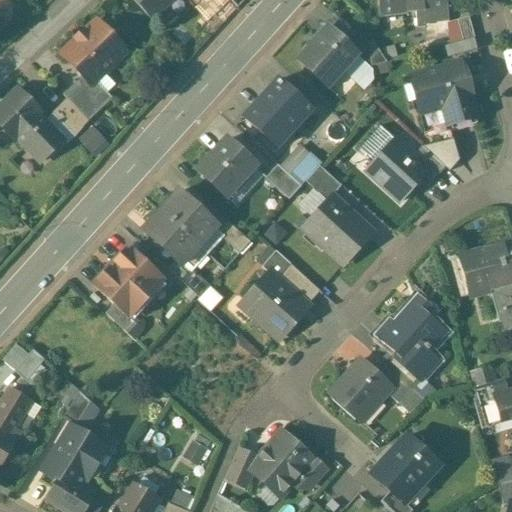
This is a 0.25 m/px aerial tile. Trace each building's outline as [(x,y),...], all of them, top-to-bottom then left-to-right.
[(129,0),(149,21),(172,0),(129,0)] [(444,0),(375,0),(378,18),(379,18),(381,35),(403,32),(400,15),(414,13),(416,25),(424,24),(425,36),(446,33),(448,33),(447,23),(445,9),(446,9),(444,0)] [(469,18),(457,21),(463,42),(474,39),(469,18)] [(457,21),(447,23),(448,33),(446,33),(450,46),(463,42),(457,21)] [(95,22),(83,34),(82,32),(73,41),(74,42),(62,53),(77,69),(77,75),(80,79),(89,87),(94,82),(104,73),(108,74),(114,68),(114,64),(125,53),(95,22)] [(367,45),(350,29),(339,42),(355,56),(371,71),(367,45)] [(327,30),(297,62),(326,88),(355,56),(339,42),(327,30)] [(461,63),(408,78),(419,116),(442,109),(446,127),(475,119),(470,102),(471,101),(461,63)] [(94,82),(89,87),(80,79),(62,96),(65,100),(66,100),(87,123),(111,100),(94,82)] [(310,112),(277,81),(242,119),(275,149),(310,112)] [(39,116),(16,93),(0,108),(0,128),(13,142),(15,140),(39,164),(61,142),(37,118),(39,116)] [(87,123),(66,100),(65,100),(51,115),(74,138),(87,123)] [(428,116),(432,131),(444,128),(441,113),(428,116)] [(475,119),(446,127),(448,132),(477,124),(475,119)] [(91,149),(102,138),(93,128),(81,139),(91,149)] [(240,155),(225,141),(196,173),(225,199),(254,167),(252,166),(252,167),(240,156),(240,155)] [(393,141),(365,172),(399,203),(416,185),(415,184),(418,181),(425,173),(426,174),(428,172),(412,157),(393,141)] [(452,141),(421,148),(444,169),(448,173),(458,161),(452,141)] [(421,148),(420,147),(412,157),(428,172),(426,174),(425,173),(418,181),(426,189),(444,169),(421,148)] [(318,167),(298,148),(279,168),(300,187),(318,167)] [(300,187),(276,166),(264,179),(288,201),(300,188),(300,187)] [(336,185),(318,168),(304,183),(322,200),(336,185)] [(215,229),(177,193),(159,213),(197,248),(215,229)] [(371,235),(330,198),(299,232),(320,251),(322,248),(342,266),(371,235)] [(197,248),(159,213),(141,232),(180,267),(197,248)] [(249,244),(227,224),(218,233),(219,238),(238,255),(249,244)] [(511,243),(458,258),(469,298),(488,293),(511,286),(511,243)] [(146,268),(125,249),(91,287),(112,306),(127,319),(146,298),(153,303),(154,302),(147,297),(160,283),(161,282),(146,268)] [(289,266),(274,252),(260,268),(267,274),(268,274),(276,281),(289,266)] [(176,279),(154,259),(146,268),(161,282),(160,283),(167,289),(176,279)] [(318,293),(289,266),(276,281),(305,307),(318,293)] [(208,287),(190,270),(179,282),(198,299),(208,287)] [(276,281),(268,274),(267,274),(238,306),(276,340),(305,307),(276,281)] [(511,286),(488,293),(494,314),(511,309),(511,286)] [(127,319),(112,306),(104,315),(126,336),(135,326),(127,319)] [(411,310),(392,331),(389,328),(377,341),(394,356),(391,359),(394,362),(418,383),(423,379),(437,363),(426,353),(441,336),(409,306),(408,307),(411,310)] [(511,309),(494,314),(502,341),(511,337),(511,309)] [(31,351),(13,373),(25,383),(43,361),(31,351)] [(376,377),(359,361),(358,362),(359,364),(344,381),(342,379),(328,396),(359,424),(386,395),(390,390),(376,377)] [(418,383),(394,362),(387,369),(383,365),(384,365),(383,364),(381,365),(385,368),(411,392),(419,383),(423,379),(418,383)] [(470,371),(475,387),(497,380),(492,364),(470,371)] [(411,392),(385,368),(376,377),(390,390),(386,395),(398,406),(411,392)] [(502,381),(469,390),(473,406),(500,398),(501,400),(506,398),(505,392),(502,381)] [(422,386),(419,383),(412,391),(420,399),(432,392),(423,384),(422,386)] [(8,390),(0,403),(0,466),(19,434),(13,430),(30,403),(8,390)] [(511,390),(505,392),(506,398),(501,400),(505,415),(498,417),(500,424),(511,420),(511,419),(510,412),(511,411),(511,390)] [(78,393),(62,418),(76,426),(89,404),(78,393)] [(500,398),(473,406),(480,431),(492,427),(490,419),(498,417),(505,415),(501,400),(500,398)] [(102,449),(69,429),(43,473),(57,481),(60,475),(79,486),(102,449)] [(253,463),(246,471),(252,476),(278,499),(289,487),(313,485),(313,482),(323,471),(312,462),(312,461),(307,457),(307,450),(300,451),(280,433),(253,463)] [(437,468),(405,438),(383,461),(385,463),(371,477),(388,493),(401,505),(402,504),(422,481),(424,482),(437,468)] [(237,449),(225,477),(239,491),(252,476),(246,471),(253,463),(237,449)] [(79,486),(60,475),(57,481),(44,502),(60,511),(83,511),(94,495),(79,486)] [(511,481),(496,486),(502,506),(508,507),(509,505),(511,505),(511,481)] [(150,511),(157,502),(132,487),(117,511),(150,511)] [(401,505),(388,493),(379,504),(388,511),(410,511),(402,504),(401,505)] [(216,496),(209,511),(233,511),(236,508),(216,496)]
